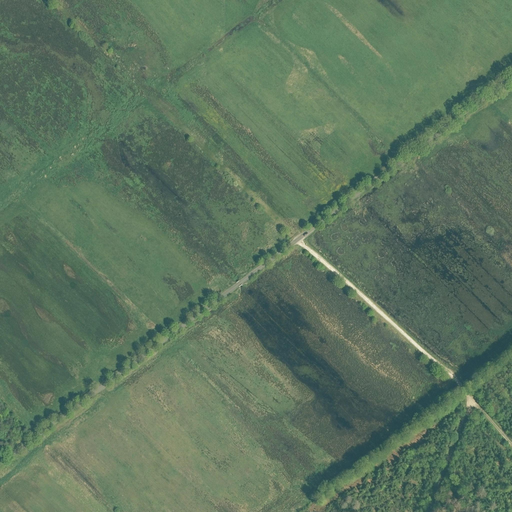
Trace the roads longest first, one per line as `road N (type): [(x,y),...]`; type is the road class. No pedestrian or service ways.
road 1 (tertiary): [(0,464),(391,167)]
road 2 (track): [(469,397),(297,239)]
road 3 (tertiary): [(511,77),(391,167)]
